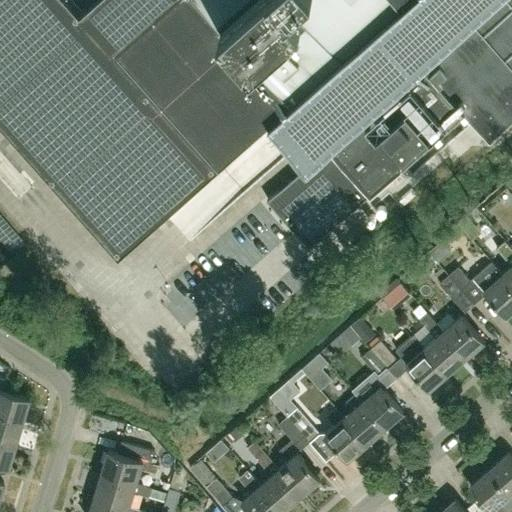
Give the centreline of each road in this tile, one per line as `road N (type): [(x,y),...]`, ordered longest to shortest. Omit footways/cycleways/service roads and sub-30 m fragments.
road 1 (unknown): [(120,286),(288,121)]
road 2 (residential): [(38,511),(70,393),(0,346)]
road 3 (residential): [(511,376),(357,511)]
road 4 (unknown): [(0,172),(78,263),(120,286)]
road 5 (unknown): [(100,0),(0,113)]
